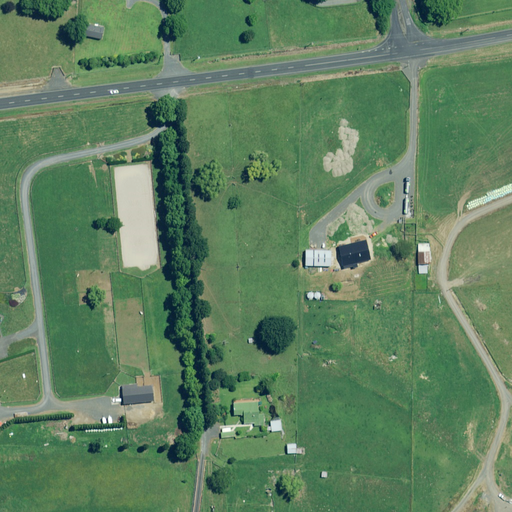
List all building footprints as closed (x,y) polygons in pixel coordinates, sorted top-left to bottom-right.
[(105,27),(88,24),(86,36),(103,39),(105,27)] [(430,264),(430,244),(419,244),(419,264),(430,264)] [(332,266),(332,251),(306,250),(306,266),(332,266)] [(137,387),(137,385),(123,386),(124,404),(155,401),(153,386),(137,387)] [(259,414),(259,403),(234,404),(235,415),(244,415),(244,424),(255,424),(255,426),(265,425),(264,414),(259,414)] [(268,431),(272,430),(272,432),(282,431),(281,420),(271,422),(272,427),(267,427),(268,431)] [(296,449),(296,444),(288,444),(288,453),(302,454),(302,449),(296,449)]
